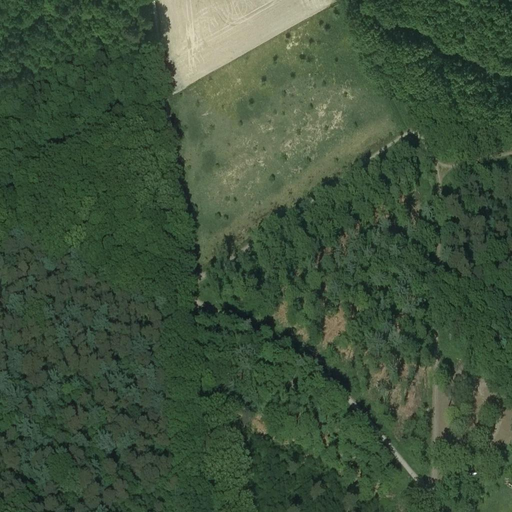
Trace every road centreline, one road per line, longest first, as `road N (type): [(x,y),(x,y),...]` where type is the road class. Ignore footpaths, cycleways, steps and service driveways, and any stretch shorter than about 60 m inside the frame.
road 1 (track): [(0,199),(308,361),(433,496),(437,511)]
road 2 (track): [(412,129),(358,0)]
